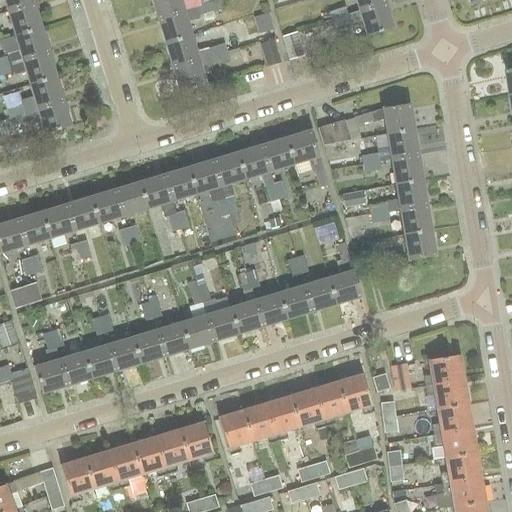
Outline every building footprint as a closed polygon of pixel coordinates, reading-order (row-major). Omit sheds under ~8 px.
[(35,4),(33,0),(4,0),(8,12),(35,4)] [(184,11),(181,0),(151,0),(158,20),(185,12),(184,11)] [(212,4),(210,0),(194,0),(196,8),(212,4)] [(386,4),(384,0),(355,0),(359,11),(360,12),(386,4)] [(222,1),(212,4),(214,12),(214,13),(224,10),(222,1)] [(42,29),(35,4),(8,12),(15,37),(42,29)] [(192,37),(188,22),(200,19),(200,16),(203,15),(205,22),(216,19),(212,4),(196,8),(184,11),(185,12),(158,20),(165,45),(192,37)] [(394,29),(386,4),(360,12),(359,11),(348,15),(348,16),(332,21),(334,29),(362,21),(367,37),(394,29)] [(329,13),(331,20),(332,21),(348,16),(348,15),(346,8),(329,13)] [(268,12),(254,16),(259,33),(273,29),(268,12)] [(0,67),(49,53),(42,29),(15,37),(20,51),(7,54),(7,57),(0,58),(0,67)] [(290,61),(304,56),(297,32),(283,37),(290,61)] [(173,69),(227,53),(224,44),(197,52),(192,37),(165,45),(173,69)] [(267,67),(282,63),(274,39),(260,44),(267,67)] [(57,78),(49,53),(0,67),(0,76),(13,73),(13,76),(26,73),(30,86),(57,78)] [(207,86),(203,73),(216,70),(214,65),(229,60),(227,53),(173,69),(180,94),(207,86)] [(64,102),(57,78),(30,86),(33,97),(21,101),(22,105),(7,110),(10,119),(64,102)] [(71,127),(64,102),(10,119),(12,126),(28,122),(29,126),(41,122),(45,135),(71,127)] [(383,109),(387,134),(415,130),(410,104),(383,109)] [(373,122),(371,113),(355,116),(357,126),(373,122)] [(351,141),(345,121),(318,129),(323,146),(351,141)] [(419,155),(415,130),(387,134),(391,160),(419,155)] [(311,131),(287,138),(295,165),(319,158),(311,131)] [(295,165),(287,138),(262,146),(270,173),(295,165)] [(274,184),(270,173),(262,146),(238,153),(246,180),(261,175),(264,187),(266,186),(270,203),(279,200),(274,184)] [(380,162),(378,152),(361,155),(363,165),(380,162)] [(231,185),(246,180),(238,153),(213,161),(230,215),(239,213),(231,185)] [(423,180),(419,155),(391,160),(396,185),(423,180)] [(230,215),(213,161),(189,168),(197,195),(213,190),(221,217),(230,215)] [(381,171),(380,162),(363,165),(364,174),(381,171)] [(197,195),(189,168),(164,176),(172,202),(197,195)] [(328,185),(323,169),(314,171),(319,188),(328,185)] [(175,213),(172,202),(164,176),(140,183),(148,210),(161,206),(164,218),(169,217),(173,232),(181,230),(176,213),(175,213)] [(427,206),(423,180),(396,185),(398,200),(387,202),(387,203),(371,205),(372,215),(400,210),(427,206)] [(282,181),(274,184),(279,200),(287,198),(282,181)] [(148,210),(140,183),(115,190),(123,217),(148,210)] [(123,217),(115,190),(91,198),(99,225),(123,217)] [(345,209),(365,205),(363,193),(343,196),(345,209)] [(99,225),(91,198),(66,205),(74,232),(99,225)] [(74,232),(66,205),(42,213),(50,239),(74,232)] [(404,236),(432,231),(427,206),(400,210),(404,236)] [(184,211),(176,213),(181,230),(189,227),(184,211)] [(50,239),(42,213),(17,220),(25,247),(50,239)] [(372,215),(374,224),(392,221),(390,213),(372,215)] [(269,221),(272,230),(281,227),(279,218),(269,221)] [(25,247),(17,220),(0,225),(0,251),(1,254),(25,247)] [(140,242),(136,226),(127,228),(132,244),(140,242)] [(132,244),(127,228),(119,231),(123,247),(132,244)] [(436,256),(432,231),(404,236),(408,261),(436,256)] [(92,258),(87,240),(78,243),(83,260),(92,258)] [(83,260),(78,243),(70,245),(75,262),(83,260)] [(245,246),(247,255),(256,255),(253,243),(245,246)] [(350,259),(345,243),(336,246),(341,262),(350,259)] [(309,271),(304,255),(296,258),(300,274),(309,271)] [(397,264),(396,255),(378,256),(379,266),(397,264)] [(42,272),(38,256),(29,258),(34,274),(42,272)] [(34,274),(29,258),(21,260),(26,277),(34,274)] [(300,274),(296,258),(288,260),(293,276),(300,274)] [(260,286),(255,270),(247,273),(251,288),(260,286)] [(353,271),(329,279),(337,305),(361,298),(353,271)] [(251,288),(247,273),(239,275),(243,291),(251,288)] [(337,305),(329,279),(304,286),(312,313),(337,305)] [(195,280),(187,282),(190,290),(198,288),(195,280)] [(12,291),(17,308),(41,301),(36,284),(12,291)] [(198,288),(203,304),(210,302),(206,285),(198,288)] [(312,313),(304,286),(280,293),(288,320),(312,313)] [(203,304),(198,288),(190,290),(195,306),(203,304)] [(288,320),(280,293),(255,301),(263,327),(288,320)] [(162,316),(156,295),(147,297),(153,318),(162,316)] [(153,318),(147,297),(139,300),(145,321),(153,318)] [(263,327),(255,301),(231,308),(239,335),(263,327)] [(214,342),(239,335),(231,308),(216,313),(206,316),(214,342)] [(141,365),(133,338),(117,343),(109,315),(100,318),(105,334),(106,333),(109,345),(108,345),(116,372),(141,365)] [(214,342),(206,316),(182,323),(190,350),(214,342)] [(105,334),(100,318),(92,320),(97,336),(105,334)] [(0,341),(3,348),(18,342),(11,321),(7,322),(7,321),(0,323),(0,341)] [(190,350),(182,323),(157,330),(165,357),(190,350)] [(59,329),(50,332),(55,348),(56,348),(64,345),(59,329)] [(165,357),(157,330),(133,338),(141,365),(165,357)] [(67,387),(59,360),(60,360),(56,348),(55,348),(50,332),(43,334),(48,350),(45,351),(49,363),(34,368),(43,394),(67,387)] [(116,372),(108,345),(84,353),(92,379),(116,372)] [(84,353),(60,360),(59,360),(67,387),(92,379),(84,353)] [(424,377),(426,387),(465,380),(461,355),(428,361),(431,376),(424,377)] [(407,364),(391,367),(396,392),(411,389),(407,364)] [(0,377),(11,374),(8,366),(0,368),(0,377)] [(0,386),(10,383),(17,404),(36,398),(28,369),(27,368),(11,374),(0,377),(0,386)] [(389,389),(386,374),(373,378),(377,392),(389,389)] [(362,375),(338,382),(347,413),(361,409),(363,416),(373,413),(362,375)] [(469,405),(465,380),(426,387),(427,397),(435,396),(437,410),(469,405)] [(347,413),(338,382),(314,389),(326,427),(335,424),(333,417),(347,413)] [(326,427),(314,389),(290,396),(300,427),(314,423),(316,430),(318,430),(324,448),(332,446),(326,427)] [(300,427),(290,396),(267,403),(278,442),(288,439),(286,432),(300,427)] [(396,417),(394,402),(381,404),(383,420),(396,417)] [(278,442),(267,403),(243,410),(253,442),(266,438),(268,445),(278,442)] [(473,429),(469,405),(437,410),(439,424),(432,426),(434,436),(473,429)] [(253,442),(243,410),(219,418),(230,456),(241,453),(239,446),(253,442)] [(398,432),(396,417),(383,420),(385,433),(398,432)] [(203,422),(179,430),(189,461),(202,457),(205,464),(215,461),(203,422)] [(478,453),(473,429),(434,436),(436,446),(443,445),(445,459),(478,453)] [(189,461),(179,430),(156,437),(167,475),(177,472),(175,465),(189,461)] [(167,475),(156,437),(132,444),(141,475),(155,471),(157,478),(167,475)] [(141,475),(132,444),(108,451),(124,502),(125,505),(148,498),(141,475)] [(378,460),(374,447),(359,451),(363,465),(378,460)] [(124,502),(108,451),(85,458),(94,490),(95,489),(98,499),(113,495),(116,504),(124,502)] [(363,465),(359,451),(345,456),(349,469),(363,465)] [(402,466),(401,451),(386,453),(388,469),(402,466)] [(482,478),(478,453),(445,459),(448,473),(441,474),(442,484),(482,478)] [(94,490),(85,458),(60,466),(72,504),(82,501),(80,494),(94,490)] [(330,474),(326,461),(311,466),(315,479),(326,476),(330,474)] [(315,479),(311,466),(297,470),(301,483),(315,479)] [(404,481),(402,466),(388,469),(390,483),(404,481)] [(367,482),(363,468),(349,473),(353,486),(367,482)] [(53,469),(40,473),(47,496),(60,492),(53,469)] [(353,486),(349,473),(334,478),(339,491),(353,486)] [(9,495),(16,492),(40,484),(37,474),(12,482),(0,486),(0,511),(3,511),(14,508),(9,495)] [(283,489),(279,475),(264,480),(268,494),(283,489)] [(486,502),(482,478),(442,484),(444,495),(451,493),(454,508),(486,502)] [(268,494),(264,480),(249,484),(254,498),(268,494)] [(321,496),(317,484),(302,488),(305,500),(321,496)] [(305,500),(302,488),(288,492),(291,504),(305,500)] [(64,506),(60,492),(47,496),(51,510),(64,506)] [(204,511),(219,507),(215,495),(200,500),(204,511)] [(268,511),(273,511),(269,497),(254,502),(257,511),(268,511)] [(204,511),(200,500),(187,504),(189,511),(204,511)] [(409,511),(407,502),(406,501),(393,504),(395,511),(409,511)] [(257,511),(254,502),(241,506),(242,511),(257,511)] [(487,511),(486,502),(454,508),(454,511),(487,511)]
